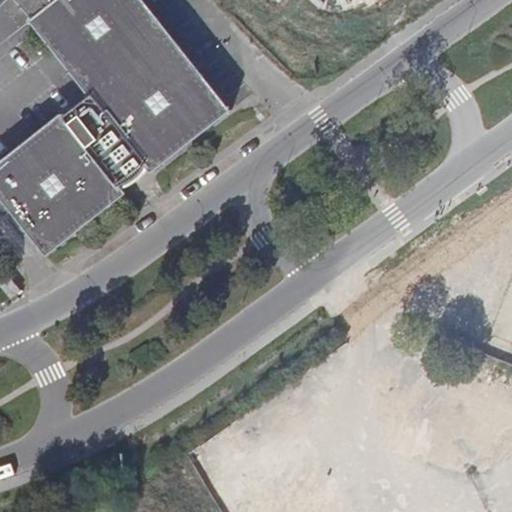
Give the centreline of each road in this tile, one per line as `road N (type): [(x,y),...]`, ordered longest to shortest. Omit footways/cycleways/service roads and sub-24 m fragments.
road 1 (unclassified): [(46,444),(175,378),(310,278)]
road 2 (unclassified): [(239,179),(135,257),(16,326)]
road 3 (unclassified): [(410,56),(239,179)]
road 4 (unclassified): [(310,278),(478,153)]
road 5 (unclassified): [(46,444),(57,389),(16,326)]
road 6 (unclassified): [(239,179),(263,239),(310,278)]
road 7 (unclassified): [(478,153),(457,97),(410,56)]
